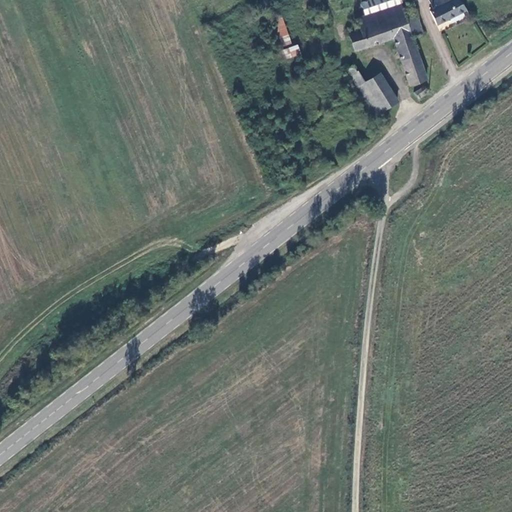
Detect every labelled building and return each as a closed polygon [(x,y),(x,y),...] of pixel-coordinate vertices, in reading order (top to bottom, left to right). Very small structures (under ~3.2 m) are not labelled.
[(400,0),(368,0),(363,2),(367,14),(356,18),(360,29),(349,33),(355,49),(394,38),(410,85),(428,79),(413,35),(422,32),(414,11),(405,13),(400,0)] [(461,0),(430,0),(434,9),(430,11),(437,24),(468,10),(461,0)] [(283,47),(292,44),(282,16),(273,19),(283,47)] [(286,60),(301,54),(298,44),(282,50),(286,60)] [(347,70),(357,87),(365,81),(359,70),(356,71),(353,66),(347,70)] [(381,72),(365,81),(357,87),(374,117),(400,101),(381,72)] [(414,93),(418,98),(428,89),(424,85),(414,93)]
